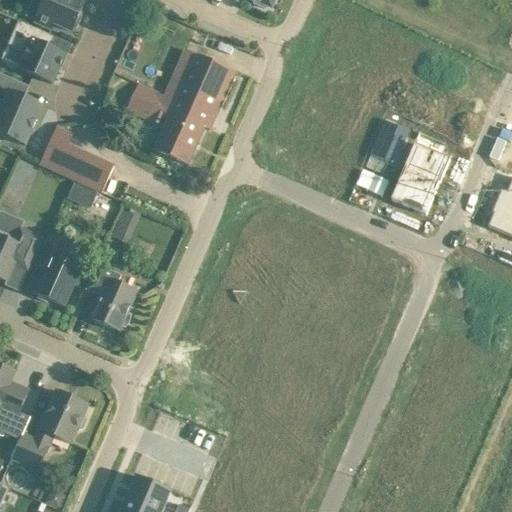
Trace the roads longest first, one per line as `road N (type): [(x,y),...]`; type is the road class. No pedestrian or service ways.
road 1 (residential): [(436,252),(326,511)]
road 2 (residential): [(139,384),(230,167)]
road 3 (residential): [(230,167),(436,252)]
road 4 (residential): [(511,82),(436,252)]
road 5 (residential): [(139,384),(0,321)]
road 6 (residential): [(85,511),(139,384)]
road 7 (residential): [(230,167),(280,48)]
